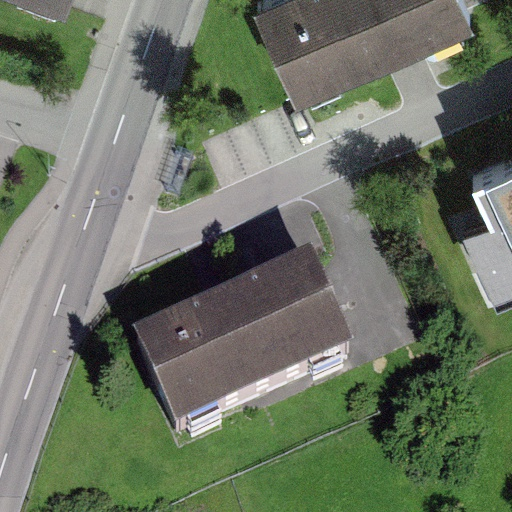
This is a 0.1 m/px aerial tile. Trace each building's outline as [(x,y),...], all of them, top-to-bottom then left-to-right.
[(70,0),(19,0),(64,16),(70,0)] [(462,0),(287,0),(256,14),(299,110),(476,31),(462,0)] [(29,62),(0,52),(0,72),(22,80),(29,62)] [(511,155),(473,173),(511,258),(511,155)] [(314,283),(136,361),(178,456),(356,377),(314,283)]
